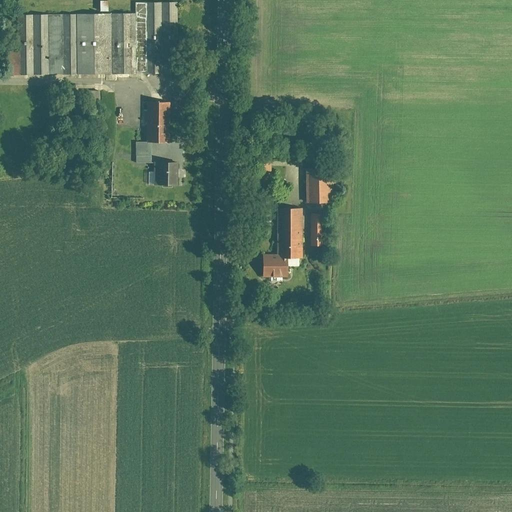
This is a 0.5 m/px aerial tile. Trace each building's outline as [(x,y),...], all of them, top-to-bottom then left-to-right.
[(102,0),(99,0),(99,11),(108,10),(107,0),(102,0)] [(179,70),(178,1),(138,2),(138,11),(139,71),(179,70)] [(138,11),(19,13),(20,51),(20,73),(139,71),(138,11)] [(20,51),(10,51),(10,73),(20,73),(20,51)] [(170,101),(148,101),(148,140),(152,140),(171,139),(170,101)] [(137,140),(137,154),(153,154),(152,140),(148,140),(137,140)] [(272,157),(259,157),(259,182),(272,181),(272,157)] [(179,160),(156,161),(156,184),(179,183),(179,160)] [(337,167),(307,167),(307,201),(337,201),(337,167)] [(303,207),(279,207),(279,254),(289,254),(300,254),(303,254),(303,207)] [(324,212),(311,212),(312,243),(325,243),(324,212)] [(264,254),(264,274),(289,274),(289,265),(289,254),(279,254),(264,254)] [(289,265),(300,265),(300,254),(289,254),(289,265)]
